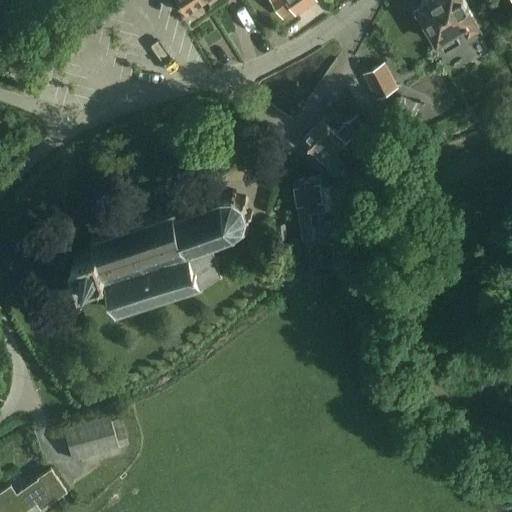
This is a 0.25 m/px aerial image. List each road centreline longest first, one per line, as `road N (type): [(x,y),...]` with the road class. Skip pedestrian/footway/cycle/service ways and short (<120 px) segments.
road 1 (residential): [(232,80),(279,125),(297,127),(347,51),(363,6)]
road 2 (residential): [(71,128),(147,99),(232,80)]
road 3 (residential): [(232,80),(317,40),(363,6)]
